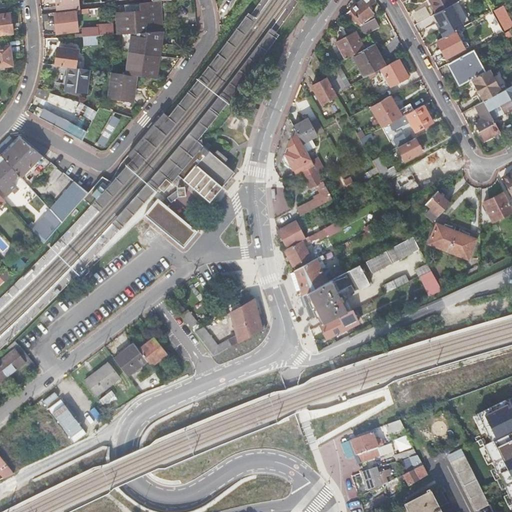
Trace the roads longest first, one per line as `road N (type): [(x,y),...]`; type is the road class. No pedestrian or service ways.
road 1 (residential): [(286,341),(137,414),(122,448),(137,485),(162,500),(186,501),(240,464),(258,461),(281,464),(325,498)]
road 2 (residential): [(204,0),(203,46),(104,165),(11,117)]
road 3 (residential): [(213,242),(0,410)]
road 4 (residential): [(385,0),(478,167),(511,155)]
road 5 (residential): [(328,0),(284,71),(253,199)]
road 6 (residential): [(29,0),(32,71),(11,117)]
